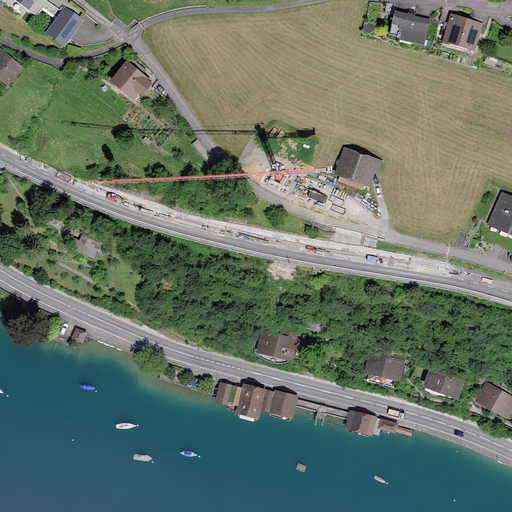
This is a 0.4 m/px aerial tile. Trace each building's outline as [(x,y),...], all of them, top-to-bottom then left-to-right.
[(59,20),(49,33),(64,44),(80,20),(62,7),(60,10),(45,0),(33,0),(29,7),(27,9),(37,16),(43,8),(59,20)] [(395,12),(391,28),(403,31),(401,39),(422,45),(428,20),(395,12)] [(451,16),(443,41),(473,50),(481,26),(451,16)] [(2,53),(0,54),(0,74),(7,81),(19,68),(2,53)] [(133,61),(115,82),(133,96),(137,91),(141,94),(149,84),(139,76),(144,70),(133,61)] [(344,149),(335,173),(341,175),(339,181),(362,190),(370,168),(378,171),(381,163),(344,149)] [(492,222),(510,230),(511,226),(511,199),(503,196),(492,222)] [(100,245),(82,238),(77,250),(95,257),(100,245)] [(322,319),(311,317),(309,325),(320,328),(322,319)] [(259,328),(253,351),(294,363),(300,340),(259,328)] [(402,361),(373,355),(370,372),(398,379),(402,361)] [(461,380),(432,370),(426,387),(456,397),(461,380)] [(230,402),(234,388),(221,385),(218,398),(230,402)] [(257,418),(264,391),(245,386),(245,389),(240,406),(239,413),(257,418)] [(511,398),(488,386),(481,399),(507,413),(511,405),(511,398)] [(240,406),(245,389),(236,387),(236,389),(234,388),(230,402),(232,402),(232,404),(240,406)] [(271,411),(275,394),(266,392),(262,409),(271,411)] [(294,406),(296,399),(275,394),(271,411),(291,416),(294,406)] [(350,421),(352,413),(296,399),(294,406),(310,410),(310,412),(330,417),(330,416),(350,421)] [(348,428),(359,430),(363,416),(352,413),(350,421),(348,428)] [(370,433),(374,419),(363,416),(359,430),(370,433)] [(380,428),(382,421),(374,419),(370,433),(378,435),(380,428)] [(394,432),(396,425),(382,421),(380,428),(394,432)]
